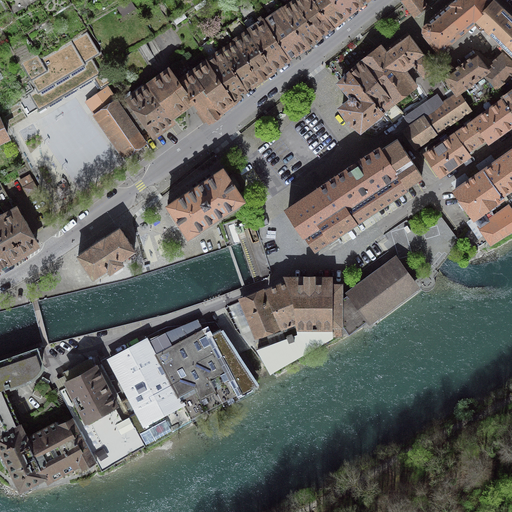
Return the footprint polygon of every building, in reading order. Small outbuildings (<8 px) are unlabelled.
[(312,42),(318,37),(316,33),(297,2),(295,0),(282,0),(287,6),(286,6),(287,8),(286,10),(283,7),(285,10),(307,46),(312,42)] [(295,0),(297,2),(316,33),(318,37),(325,32),(332,26),(313,0),(295,0)] [(338,21),(345,15),(332,0),(313,0),(332,26),(338,21)] [(332,0),(345,15),(353,9),(360,4),(357,0),(332,0)] [(403,0),(402,1),(414,17),(427,7),(423,0),(421,1),(420,0),(403,0)] [(424,33),(425,34),(439,51),(467,28),(476,21),(475,20),(492,2),(490,0),(455,0),(428,22),(425,25),(424,26),(424,27),(423,27),(423,28),(423,29),(423,30),(423,31),(424,32),(424,33)] [(511,55),(511,16),(503,8),(494,0),(493,0),(492,2),(475,20),(476,21),(506,50),(511,55)] [(281,12),(265,23),(288,59),(297,52),(307,46),(285,10),(283,7),(281,4),(277,7),(281,12)] [(240,17),(226,28),(236,44),(258,79),(266,74),(273,69),(251,32),(243,22),(240,17)] [(251,32),(273,69),(281,64),(288,59),(265,23),(263,20),(260,17),(258,18),(262,24),(251,31),(249,28),(256,24),(251,17),(243,22),(251,32)] [(251,83),(258,79),(236,44),(230,48),(228,44),(231,42),(224,30),(213,37),(245,88),(251,83)] [(87,31),(24,69),(36,89),(29,94),(39,111),(49,105),(50,107),(62,99),(61,97),(63,96),(65,98),(77,90),(76,88),(78,87),(80,89),(92,81),(91,79),(94,77),(98,85),(101,89),(107,85),(112,82),(111,82),(115,80),(107,67),(104,70),(102,67),(108,63),(101,51),(99,52),(87,31)] [(411,87),(418,82),(429,100),(437,94),(443,104),(458,94),(457,93),(453,87),(449,90),(435,68),(434,69),(425,58),(426,58),(409,35),(397,44),(385,53),(411,87)] [(203,52),(202,52),(234,99),(240,93),(245,88),(213,37),(208,40),(208,41),(201,46),(205,51),(203,52)] [(411,87),(385,53),(381,48),(372,55),(363,62),(393,101),(411,87)] [(501,84),(511,75),(511,55),(506,50),(497,59),(488,67),(501,84)] [(202,52),(186,63),(220,110),(227,105),(234,99),(202,52)] [(461,65),(445,76),(453,87),(457,93),(465,87),(477,102),(496,88),(501,84),(488,67),(487,68),(476,54),(461,65)] [(393,101),(363,62),(357,68),(351,73),(383,113),(383,112),(392,122),(404,113),(392,101),(393,101)] [(171,69),(170,70),(192,100),(207,121),(214,115),(220,110),(186,63),(173,73),(171,69)] [(170,70),(149,85),(171,116),(181,108),(192,100),(170,70)] [(383,113),(351,73),(346,78),(341,83),(352,95),(349,97),(349,98),(348,98),(348,99),(348,100),(348,101),(348,102),(349,102),(349,103),(342,108),(353,124),(361,130),(375,135),(392,122),(383,112),(383,113)] [(117,100),(107,85),(101,89),(101,90),(86,101),(124,156),(125,157),(130,154),(134,151),(136,150),(138,148),(142,145),(147,142),(146,141),(121,106),(121,105),(117,100)] [(149,85),(129,100),(153,135),(170,122),(173,120),(171,116),(149,85)] [(511,92),(503,99),(511,112),(511,92)] [(411,125),(405,130),(410,138),(416,147),(469,110),(457,93),(458,94),(443,104),(411,125)] [(411,125),(443,104),(437,94),(429,100),(405,116),(408,121),(411,125)] [(488,141),(501,132),(511,124),(511,112),(503,99),(473,120),(488,141)] [(452,129),(469,154),(470,154),(468,150),(475,145),(485,138),(487,142),(488,141),(473,120),(470,116),(452,129)] [(452,129),(419,152),(423,158),(428,155),(441,174),(454,165),(469,154),(452,129)] [(303,199),(288,209),(298,224),(305,234),(314,249),(360,218),(407,188),(407,187),(407,186),(414,181),(422,176),(397,138),(382,149),(381,148),(380,148),(362,160),(319,188),(303,199)] [(502,194),(511,186),(511,149),(483,170),(501,195),(502,194)] [(177,198),(168,204),(173,213),(182,227),(183,227),(188,236),(198,229),(233,205),(234,206),(243,199),(238,191),(233,184),(229,177),(228,177),(223,168),(213,175),(195,187),(178,198),(177,198)] [(469,180),(455,190),(464,204),(474,217),(504,196),(502,194),(501,195),(483,170),(469,180)] [(0,181),(0,209),(1,209),(4,214),(15,208),(11,201),(0,181)] [(26,191),(28,195),(38,190),(33,182),(23,187),(26,191)] [(511,186),(502,194),(504,196),(474,217),(483,230),(492,242),(511,229),(511,186)] [(402,195),(339,238),(342,244),(406,200),(402,195)] [(431,226),(442,219),(432,204),(411,219),(407,222),(414,233),(429,223),(431,226)] [(4,214),(0,216),(0,245),(9,262),(24,253),(36,245),(15,208),(4,214)] [(80,254),(78,255),(93,277),(107,268),(110,272),(123,264),(120,259),(134,250),(119,227),(118,229),(114,231),(111,233),(107,236),(105,237),(105,236),(99,241),(92,245),(91,246),(87,249),(83,251),(80,254)] [(0,266),(4,265),(9,262),(0,245),(0,266)] [(341,300),(341,334),(347,330),(349,332),(369,317),(370,319),(415,286),(395,260),(369,279),(351,292),(351,293),(341,300)] [(287,337),(258,348),(271,371),(272,371),(271,371),(332,336),(332,335),(341,334),(341,300),(341,284),(332,284),(332,282),(309,282),(287,282),(294,301),(298,334),(287,337)] [(268,289),(287,337),(298,334),(294,301),(287,282),(277,286),(268,289)] [(254,295),(243,300),(257,334),(279,326),(264,291),(254,295)] [(213,333),(208,325),(200,329),(200,328),(198,329),(196,331),(172,344),(165,332),(148,339),(190,418),(237,393),(239,396),(239,395),(252,388),(252,387),(257,384),(221,329),(213,333)] [(129,349),(110,359),(131,396),(122,401),(129,415),(145,445),(191,419),(190,418),(148,339),(129,349)] [(0,388),(6,387),(10,385),(10,386),(15,384),(19,382),(25,381),(27,379),(29,378),(34,375),(38,371),(42,366),(35,349),(0,360),(0,388)] [(102,469),(145,445),(129,415),(122,419),(114,405),(115,402),(92,358),(75,367),(63,373),(64,375),(54,380),(74,418),(97,460),(102,469)] [(0,388),(0,434),(20,425),(11,405),(7,395),(9,395),(6,387),(0,388)] [(96,460),(97,460),(74,418),(59,426),(58,423),(42,431),(27,439),(44,474),(44,475),(46,479),(77,462),(78,465),(87,460),(88,461),(91,459),(95,458),(96,460)] [(23,432),(20,425),(0,434),(0,443),(20,486),(44,475),(44,474),(27,439),(23,432)]
